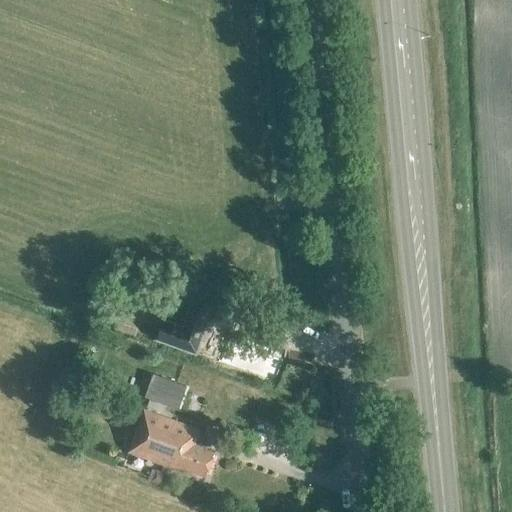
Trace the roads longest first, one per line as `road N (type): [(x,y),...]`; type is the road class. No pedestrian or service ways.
road 1 (unclassified): [(362,511),(314,0)]
road 2 (primary): [(383,0),(420,366),(436,443)]
road 3 (primary): [(436,443),(442,430),(410,0)]
